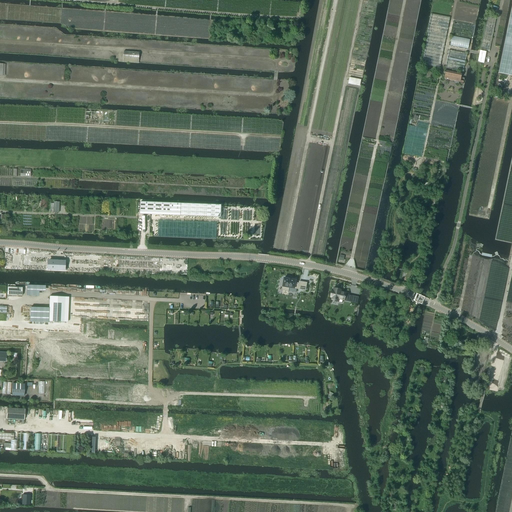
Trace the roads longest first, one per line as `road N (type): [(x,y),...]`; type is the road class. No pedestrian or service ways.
road 1 (tertiary): [(511,349),(429,302),(324,268),(0,243)]
road 2 (track): [(349,506),(53,489),(36,477),(0,475)]
road 3 (track): [(436,306),(502,0)]
road 4 (track): [(402,292),(412,246),(396,222),(422,157),(455,0)]
